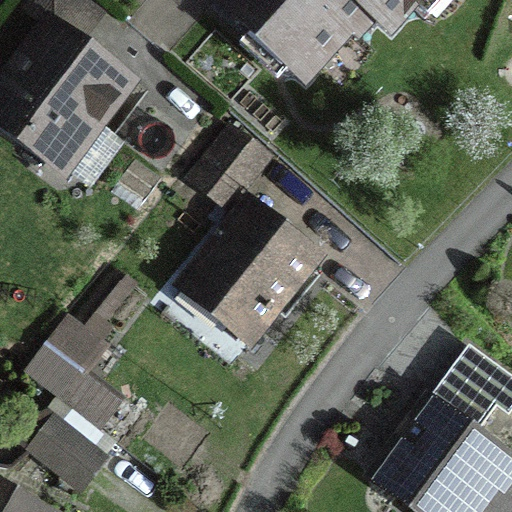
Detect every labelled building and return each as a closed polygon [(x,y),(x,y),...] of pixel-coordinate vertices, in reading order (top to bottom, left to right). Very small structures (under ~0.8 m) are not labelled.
[(256,0),(243,16),(318,76),(372,10),(396,30),(420,0),(256,0)] [(59,40),(0,120),(0,126),(78,183),(140,100),(59,40)] [(227,238),(182,300),(252,350),(318,259),(247,207),(266,181),(225,151),(184,207),(227,238)] [(117,278),(53,350),(32,377),(97,426),(117,406),(84,377),(147,305),(117,278)] [(511,393),(477,367),(389,486),(424,511),(500,511),(511,496),(511,463),(494,449),(511,425),(511,393)] [(103,461),(47,423),(24,457),(80,495),(103,461)] [(29,511),(0,495),(0,511),(29,511)]
